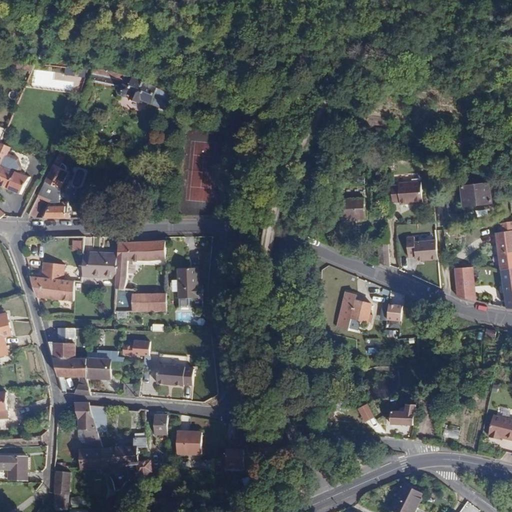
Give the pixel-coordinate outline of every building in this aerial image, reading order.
[(33,68),(35,63),(19,59),(17,65),(33,68)] [(76,69),(67,68),(65,76),(75,77),(76,69)] [(109,69),(94,68),(92,74),(90,80),(121,87),(120,91),(122,94),(126,96),(129,94),(133,96),(133,97),(134,98),(133,99),(134,101),(138,102),(139,101),(140,100),(141,100),(141,99),(169,111),(169,107),(172,108),(173,99),(169,98),(169,94),(133,76),(109,69)] [(87,70),(80,69),(79,77),(85,78),(87,70)] [(48,78),(45,78),(46,72),(37,70),(35,84),(47,86),(48,78)] [(12,149),(0,142),(0,187),(22,197),(30,177),(25,175),(25,174),(26,173),(30,163),(27,157),(11,152),(12,149)] [(59,203),(61,203),(61,191),(70,174),(54,166),(37,198),(44,201),(49,203),(50,203),(51,203),(59,203)] [(87,172),(74,167),(72,171),(77,173),(71,186),(80,190),(87,172)] [(399,185),(391,186),(392,202),(400,201),(400,204),(422,203),(421,181),(399,183),(399,185)] [(489,184),(463,187),(465,206),(492,203),(492,201),(495,200),(494,191),(490,191),(489,184)] [(44,201),(37,198),(27,219),(35,219),(44,201)] [(335,202),(336,220),(364,219),(364,198),(343,199),(343,202),(335,202)] [(44,218),(69,218),(69,213),(66,212),(65,206),(59,206),(59,203),(51,203),(44,218)] [(511,270),(511,224),(499,226),(501,235),(495,236),(500,272),(511,270)] [(415,262),(437,260),(435,242),(414,243),(413,238),(406,238),(407,258),(415,258),(415,262)] [(117,271),(116,289),(125,289),(128,276),(128,261),(165,258),(165,240),(119,243),(118,254),(117,271)] [(379,263),(389,268),(388,243),(377,244),(379,263)] [(82,269),(117,271),(118,254),(92,252),(91,255),(83,254),(82,269)] [(44,278),(63,280),(65,264),(43,262),(42,270),(45,271),(44,278)] [(454,268),(457,296),(478,304),(475,267),(454,268)] [(178,268),(178,280),(178,291),(178,299),(198,299),(198,297),(209,297),(209,286),(205,286),(205,268),(178,268)] [(511,311),(511,270),(500,272),(506,311),(511,311)] [(36,297),(73,303),(74,282),(74,281),(63,280),(44,278),(41,277),(30,276),(33,288),(36,297)] [(178,291),(178,280),(173,280),(169,283),(170,288),(173,291),(178,291)] [(132,294),(133,311),(166,311),(166,293),(132,294)] [(338,327),(348,330),(351,318),(367,323),(372,305),(355,301),(357,296),(346,293),(338,327)] [(406,305),(390,304),(388,323),(404,324),(406,305)] [(0,357),(10,355),(6,338),(14,337),(8,315),(0,316),(0,357)] [(87,336),(87,328),(79,328),(62,328),(62,342),(50,342),(54,356),(58,376),(80,376),(86,376),(87,358),(75,358),(75,353),(78,352),(78,336),(87,336)] [(135,340),(134,346),(124,345),(124,357),(144,358),(144,368),(150,368),(152,341),(135,340)] [(37,346),(28,346),(27,349),(33,387),(48,385),(37,346)] [(117,360),(117,353),(87,351),(87,358),(86,376),(99,378),(100,359),(117,360)] [(117,368),(117,360),(100,359),(99,378),(111,379),(110,368),(117,368)] [(186,366),(159,363),(157,383),(184,385),(184,383),(193,384),(194,367),(186,367),(186,366)] [(88,385),(86,376),(80,376),(79,384),(88,385)] [(90,395),(90,391),(88,385),(79,384),(74,393),(76,394),(90,395)] [(124,395),(139,396),(141,385),(125,384),(124,395)] [(7,393),(0,393),(0,417),(9,417),(7,393)] [(90,404),(89,403),(76,403),(80,417),(79,427),(77,430),(78,439),(83,441),(85,441),(86,450),(82,450),(83,469),(104,468),(103,449),(95,424),(93,418),(90,404)] [(104,406),(90,404),(93,418),(103,420),(104,406)] [(417,430),(419,408),(408,407),(408,414),(393,412),(392,428),(417,430)] [(62,416),(58,417),(57,426),(66,426),(65,415),(63,416),(64,414),(62,414),(62,416)] [(511,419),(493,414),(489,433),(488,436),(499,439),(500,435),(505,437),(505,438),(511,439),(511,419)] [(167,435),(168,416),(164,416),(156,416),(154,416),(154,435),(166,435),(167,435)] [(460,430),(448,429),(447,438),(459,439),(460,430)] [(203,432),(178,431),(177,450),(202,451),(203,432)] [(145,446),(145,433),(135,433),(135,447),(136,447),(145,446)] [(104,468),(125,466),(124,447),(103,449),(104,468)] [(127,483),(130,482),(130,480),(135,479),(134,472),(132,471),(132,465),(138,465),(136,447),(135,447),(124,447),(125,466),(127,483)] [(246,449),(229,448),(227,466),(245,467),(246,449)] [(0,470),(8,471),(8,482),(28,483),(28,472),(29,456),(0,455),(0,470)] [(145,484),(162,480),(163,467),(144,471),(145,484)] [(71,474),(58,473),(56,494),(69,495),(71,474)] [(404,482),(390,510),(393,511),(420,511),(425,503),(420,500),(423,495),(412,489),(413,487),(404,482)] [(132,487),(134,505),(147,503),(145,485),(132,487)] [(86,496),(71,497),(71,508),(87,507),(86,496)] [(65,510),(66,498),(55,498),(54,509),(65,510)]
